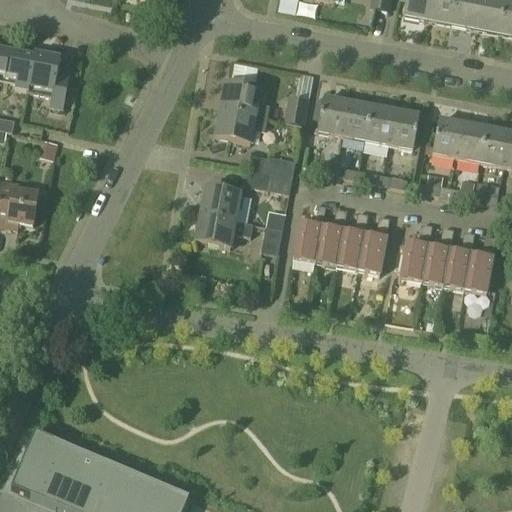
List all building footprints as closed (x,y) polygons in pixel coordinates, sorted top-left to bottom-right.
[(335,0),(298,0),(298,3),(333,10),(335,0)] [(388,18),(391,0),(372,0),(370,14),(388,18)] [(427,27),(432,0),(407,0),(403,22),(427,27)] [(456,0),(432,0),(427,27),(451,31),(456,0)] [(474,36),(480,2),(467,0),(456,0),(451,31),(474,36)] [(504,7),(480,2),(474,36),(498,40),(504,7)] [(511,42),(511,8),(504,7),(498,40),(511,42)] [(14,95),(27,98),(34,63),(0,56),(0,82),(16,86),(14,95)] [(56,85),(60,63),(35,58),(34,62),(34,63),(27,98),(28,98),(29,94),(52,99),(49,113),(63,115),(68,88),(56,85)] [(255,88),(259,72),(235,67),(232,83),(255,88)] [(224,91),(219,117),(266,126),(269,112),(258,110),(260,98),(224,91)] [(301,133),(306,108),(289,104),(284,129),(301,133)] [(341,144),(347,110),(323,106),(316,139),(341,144)] [(371,115),(347,110),(341,144),(364,148),(371,115)] [(394,119),(371,115),(364,148),(388,153),(394,119)] [(266,126),(219,117),(214,144),(250,151),(253,136),(264,138),(266,126)] [(418,124),(394,119),(388,153),(412,157),(418,124)] [(0,136),(12,139),(14,127),(0,123),(0,136)] [(456,166),(462,132),(438,127),(431,161),(456,166)] [(486,136),(462,132),(456,166),(479,170),(486,136)] [(509,141),(486,136),(479,170),(503,175),(509,141)] [(511,141),(509,141),(503,175),(511,176),(511,141)] [(54,166),(57,149),(43,146),(38,163),(54,166)] [(190,177),(206,181),(209,167),(193,164),(190,177)] [(270,165),(267,180),(292,185),(294,169),(270,165)] [(324,180),(326,171),(311,168),(309,177),(324,180)] [(342,184),(357,186),(359,177),(344,174),(342,184)] [(374,180),(359,177),(357,186),(372,189),(374,180)] [(288,202),(292,185),(267,180),(264,197),(288,202)] [(406,196),(407,186),(392,183),(390,193),(406,196)] [(32,232),(38,201),(20,198),(21,191),(1,187),(0,191),(0,234),(17,237),(18,230),(32,232)] [(440,202),(441,193),(426,190),(424,199),(440,202)] [(205,195),(199,222),(235,229),(235,228),(240,201),(205,195)] [(457,205),(472,208),(474,199),(459,196),(457,205)] [(489,202),(474,199),(472,208),(487,211),(489,202)] [(314,212),(311,231),(299,229),(292,267),(314,270),(321,233),(324,213),(314,212)] [(332,235),(321,233),(314,270),(336,274),(342,236),(346,217),(335,215),(332,235)] [(357,219),(353,238),(342,236),(336,274),(357,278),(364,240),(367,221),(357,219)] [(235,229),(199,222),(195,248),(230,255),(233,240),(250,244),(252,231),(235,228),(235,229)] [(375,242),(364,240),(357,278),(379,282),(389,225),(378,223),(375,242)] [(418,250),(405,248),(399,286),(421,290),(427,252),(431,233),(421,231),(418,250)] [(277,262),(282,237),(265,234),(260,259),(277,262)] [(438,254),(427,252),(421,290),(442,293),(449,256),(452,237),(442,235),(438,254)] [(460,258),(449,256),(442,293),(463,297),(470,260),(473,240),(463,238),(460,258)] [(481,261),(470,260),(463,297),(485,301),(495,244),(485,242),(481,261)] [(175,511),(176,511),(27,449),(4,506),(17,511),(175,511)]
